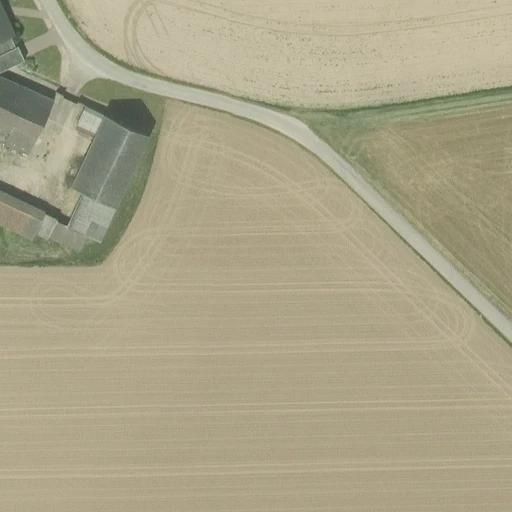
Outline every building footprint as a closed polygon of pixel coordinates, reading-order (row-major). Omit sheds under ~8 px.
[(0,53),(14,47),(9,36),(11,35),(0,10),(0,53)] [(0,71),(23,61),(16,46),(14,47),(0,53),(0,71)] [(4,146),(28,156),(53,101),(0,77),(0,129),(9,133),(4,146)] [(70,186),(82,192),(67,227),(54,221),(48,236),(46,238),(79,251),(87,236),(98,241),(114,207),(148,135),(103,115),(85,106),(74,129),(92,140),(70,186)] [(32,208),(0,193),(0,225),(20,235),(32,208)] [(20,235),(31,240),(34,233),(46,238),(48,236),(54,221),(55,219),(32,208),(20,235)]
